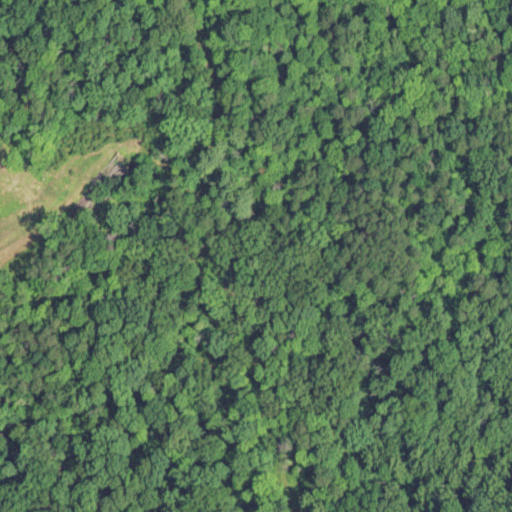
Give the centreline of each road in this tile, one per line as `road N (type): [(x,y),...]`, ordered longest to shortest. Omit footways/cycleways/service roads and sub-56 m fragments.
road 1 (track): [(0,220),(85,174),(120,144),(168,154),(209,289),(229,403),(217,511)]
road 2 (track): [(168,154),(195,148),(223,94),(211,36),(156,0)]
